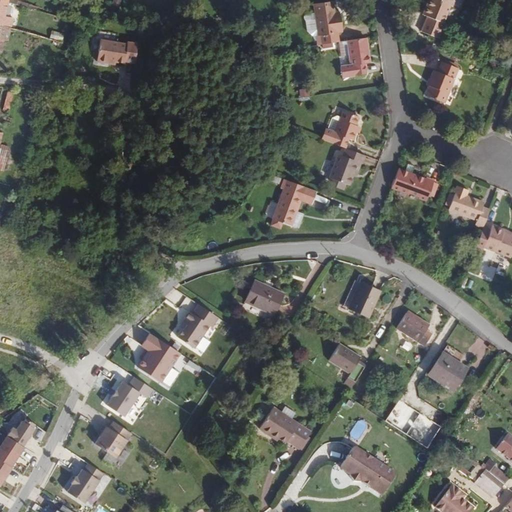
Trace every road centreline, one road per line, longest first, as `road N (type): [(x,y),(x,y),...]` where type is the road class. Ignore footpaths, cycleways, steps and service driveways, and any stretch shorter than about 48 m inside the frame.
road 1 (residential): [(356,253),(255,252),(188,270),(112,331),(81,374)]
road 2 (track): [(0,79),(42,84),(68,100),(110,109),(136,139),(136,241),(188,270)]
road 3 (track): [(0,404),(182,267)]
road 4 (residential): [(511,350),(427,284),(356,253)]
road 5 (residential): [(14,511),(81,374)]
road 6 (residential): [(356,253),(399,129)]
road 7 (residential): [(399,129),(382,0)]
